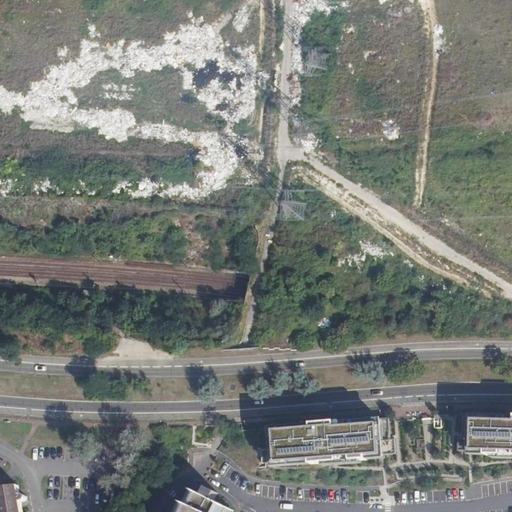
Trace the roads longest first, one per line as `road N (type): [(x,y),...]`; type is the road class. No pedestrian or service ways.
road 1 (secondary): [(0,403),(171,410),(511,391)]
road 2 (secondary): [(511,351),(176,369),(0,363)]
road 3 (residential): [(511,500),(269,511)]
road 4 (track): [(284,153),(511,130)]
